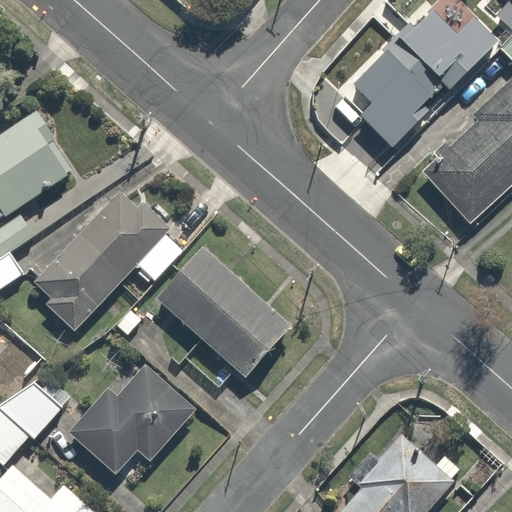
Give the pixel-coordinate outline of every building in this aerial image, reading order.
[(448,0),(440,0),(347,99),(395,144),(492,41),(448,0)] [(511,36),(499,50),(511,63),(511,36)] [(511,80),(420,169),(472,224),(511,185),(511,80)] [(36,108),(0,133),(0,203),(69,155),(36,108)] [(38,303),(71,334),(108,296),(105,292),(130,266),(147,282),(180,248),(166,235),(176,224),(150,199),(134,215),(112,194),(29,279),(45,295),(38,303)] [(289,327),(195,244),(150,296),(244,379),(289,327)] [(143,321),(126,306),(111,323),(127,338),(143,321)] [(100,384),(60,433),(108,472),(129,446),(147,461),(193,404),(143,364),(116,397),(100,384)] [(0,457),(3,459),(21,434),(28,440),(67,387),(51,375),(39,390),(22,377),(0,407),(0,457)] [(429,511),(455,483),(402,436),(380,461),(371,454),(349,478),(362,490),(342,511),(429,511)] [(0,474),(0,511),(92,511),(95,509),(60,482),(46,500),(6,468),(0,474)]
